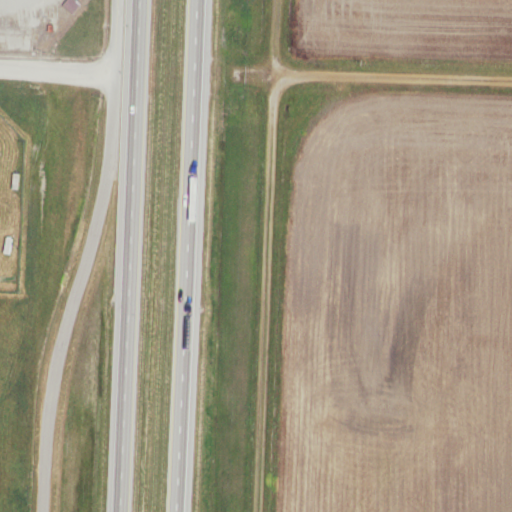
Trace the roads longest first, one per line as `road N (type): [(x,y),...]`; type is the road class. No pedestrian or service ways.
road 1 (motorway): [(178,511),(200,0)]
road 2 (motorway): [(142,0),(122,511)]
road 3 (residential): [(44,511),(62,71)]
road 4 (residential): [(511,81),(273,77)]
